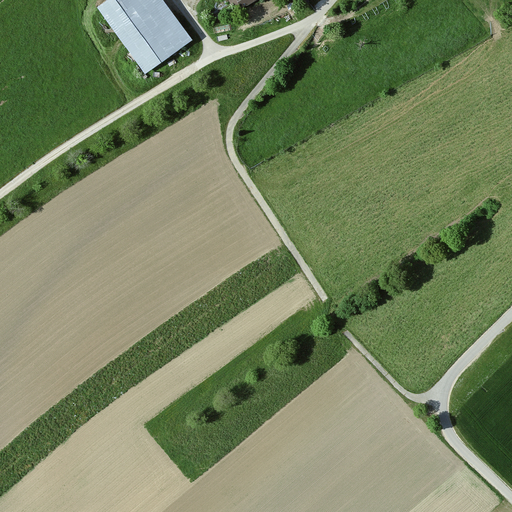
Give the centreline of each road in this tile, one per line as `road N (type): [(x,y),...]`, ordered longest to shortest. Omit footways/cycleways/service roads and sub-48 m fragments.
road 1 (track): [(313,18),(226,132),(229,157),(325,299)]
road 2 (track): [(213,54),(0,190)]
road 3 (tertiary): [(511,312),(451,372),(438,399),(453,445),(511,501)]
road 4 (track): [(344,331),(404,394),(438,399)]
